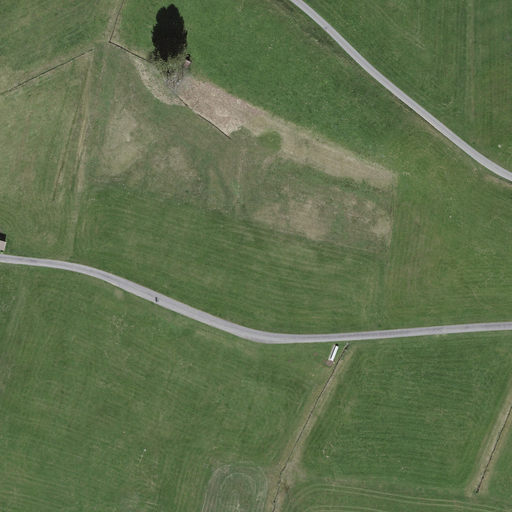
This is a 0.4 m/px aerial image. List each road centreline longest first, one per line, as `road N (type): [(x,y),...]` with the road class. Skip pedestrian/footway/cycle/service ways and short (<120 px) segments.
road 1 (unclassified): [(0,257),(75,265),(264,335),(511,325)]
road 2 (unclassified): [(295,0),(483,161),(511,176)]
